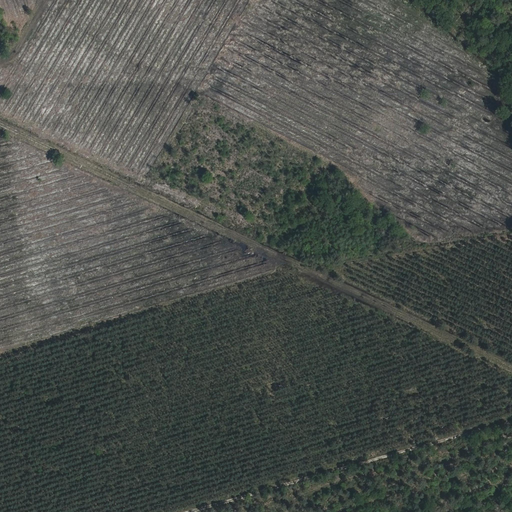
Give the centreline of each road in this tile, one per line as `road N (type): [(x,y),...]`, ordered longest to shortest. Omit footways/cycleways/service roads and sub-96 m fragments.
road 1 (track): [(511,367),(0,131)]
road 2 (track): [(511,424),(191,511)]
